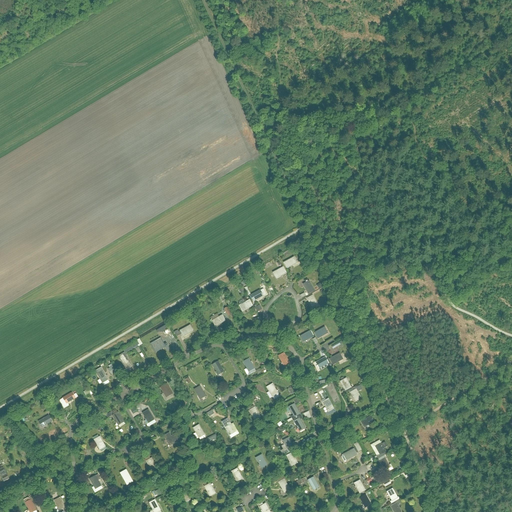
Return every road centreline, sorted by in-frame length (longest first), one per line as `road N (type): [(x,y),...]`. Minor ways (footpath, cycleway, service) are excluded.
road 1 (track): [(202,0),(339,296)]
road 2 (track): [(339,296),(401,430)]
road 3 (residential): [(119,395),(72,428),(81,511)]
